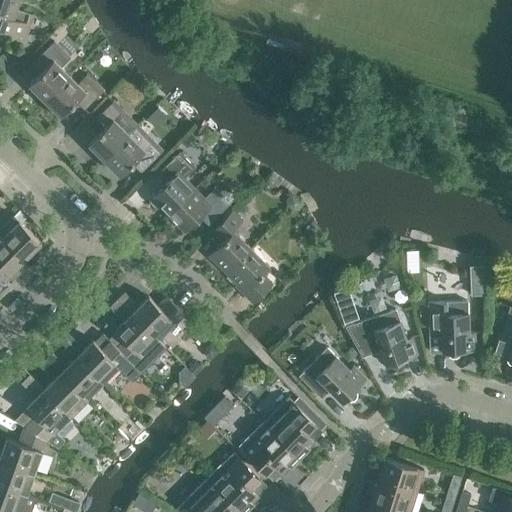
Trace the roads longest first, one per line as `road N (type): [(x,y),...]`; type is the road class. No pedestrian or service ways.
road 1 (residential): [(313,511),(342,482),(353,452),(372,432),(395,427),(416,402),(461,397),(511,412)]
road 2 (residential): [(221,313),(163,260),(93,246)]
road 3 (residential): [(93,246),(0,149)]
road 4 (residential): [(0,341),(93,246)]
